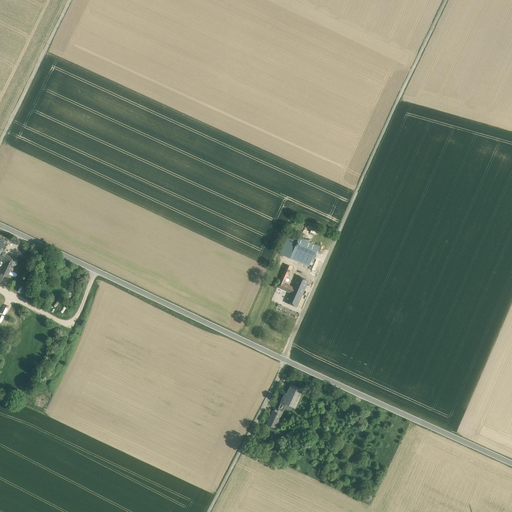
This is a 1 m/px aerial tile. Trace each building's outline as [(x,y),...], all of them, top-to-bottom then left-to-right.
[(308,224),(305,229),(309,232),(313,227),(308,224)] [(288,235),(280,254),(290,258),(293,250),(298,239),(288,235)] [(320,247),(299,237),(298,239),(293,250),(314,259),(317,253),(319,254),(320,252),(318,251),(320,247)] [(314,259),(293,250),(290,258),(312,268),(316,259),(314,259)] [(14,259),(1,252),(0,255),(0,258),(7,262),(1,273),(5,275),(6,276),(14,259)] [(282,274),(277,287),(286,291),(289,285),(284,283),(292,264),(288,262),(282,274)] [(308,280),(298,275),(293,287),(303,292),(308,280)] [(293,287),(289,285),(286,291),(290,293),(288,298),(287,298),(287,299),(288,299),(286,302),(296,307),(303,292),(293,287)] [(290,384),(286,394),(284,393),(280,402),(285,404),(295,408),(303,390),(290,384)] [(277,409),(274,408),(267,424),(275,428),(282,412),(282,411),(277,409)] [(363,497),(368,502),(372,497),(367,492),(363,497)]
